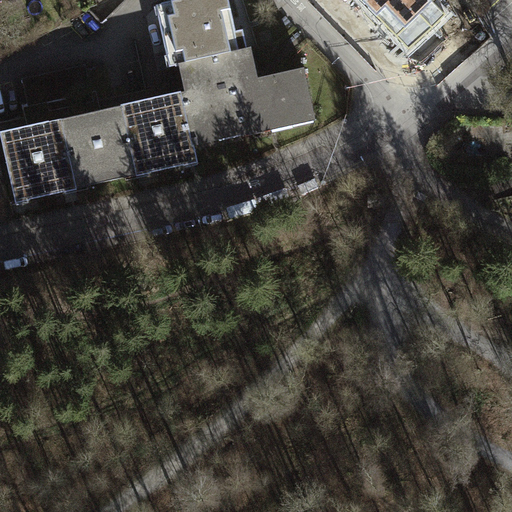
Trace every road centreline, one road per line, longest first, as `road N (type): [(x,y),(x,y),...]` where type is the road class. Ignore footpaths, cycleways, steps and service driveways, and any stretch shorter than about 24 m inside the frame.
road 1 (residential): [(0,254),(236,198),(375,141),(407,118)]
road 2 (track): [(383,260),(288,369),(110,511)]
road 3 (track): [(511,461),(445,429),(397,378),(384,335),(383,260)]
road 4 (residential): [(511,235),(411,186),(407,118)]
road 5 (track): [(511,371),(398,288),(383,260)]
road 6 (residential): [(296,0),(407,118)]
